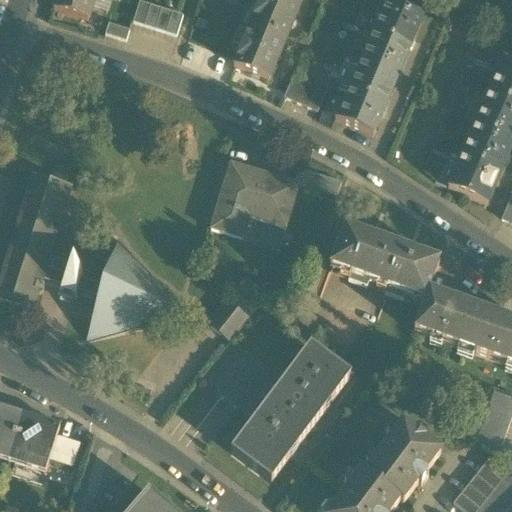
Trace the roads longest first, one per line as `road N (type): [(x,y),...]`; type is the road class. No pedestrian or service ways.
road 1 (residential): [(11,30),(169,78),(374,175),(511,263)]
road 2 (residential): [(224,508),(78,400),(0,365)]
